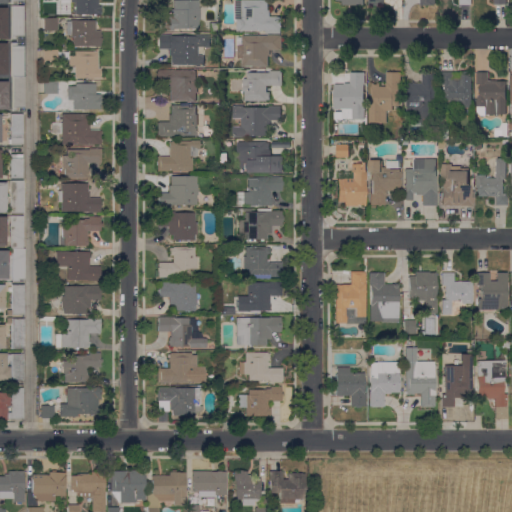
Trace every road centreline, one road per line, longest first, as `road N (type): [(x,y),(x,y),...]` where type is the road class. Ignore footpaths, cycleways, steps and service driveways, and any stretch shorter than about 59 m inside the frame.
road 1 (residential): [(511,439),(0,441)]
road 2 (residential): [(129,440),(131,0)]
road 3 (residential): [(311,439),(312,0)]
road 4 (residential): [(511,238),(311,238)]
road 5 (residential): [(511,37),(312,37)]
